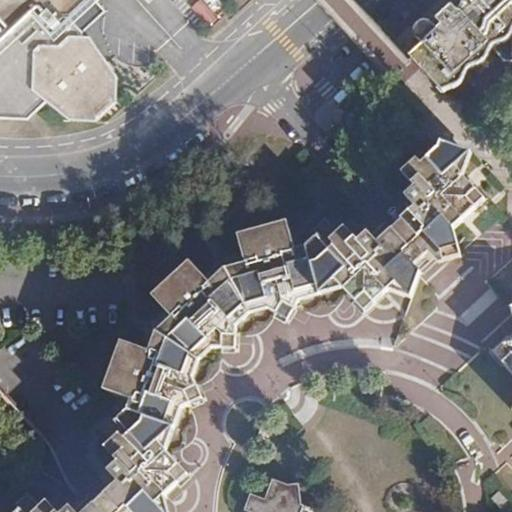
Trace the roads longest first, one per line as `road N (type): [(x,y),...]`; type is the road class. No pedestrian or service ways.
road 1 (tertiary): [(0,176),(129,159),(165,137),(320,0)]
road 2 (unknown): [(87,288),(107,408)]
